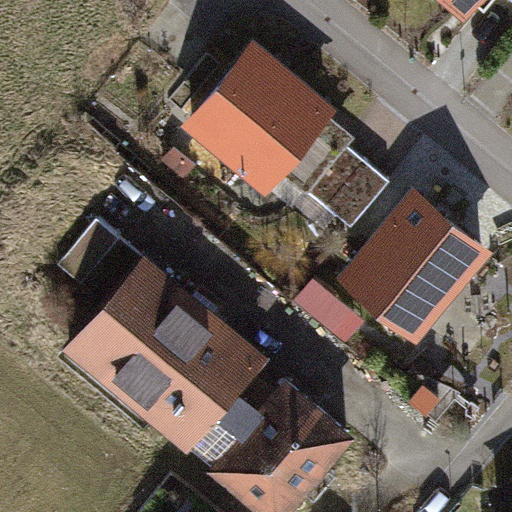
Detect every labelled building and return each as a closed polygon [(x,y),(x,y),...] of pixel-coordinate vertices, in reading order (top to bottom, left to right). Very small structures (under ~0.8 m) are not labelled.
[(256,45),(195,115),(268,178),(329,108),(256,45)] [(393,182),(346,140),(306,185),(353,227),(393,182)] [(484,245),(417,191),(353,271),(420,325),(484,245)] [(98,215),(60,260),(82,278),(120,233),(98,215)] [(265,359),(140,253),(61,352),(188,455),(265,359)] [(285,511),(346,433),(277,375),(201,471),(253,511),(285,511)] [(511,511),(511,470),(485,480),(496,511),(511,511)]
